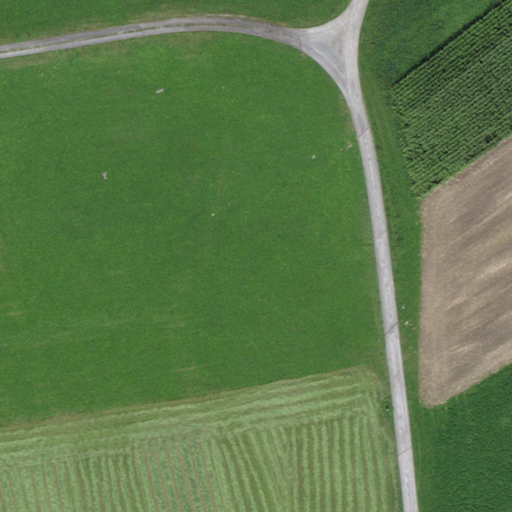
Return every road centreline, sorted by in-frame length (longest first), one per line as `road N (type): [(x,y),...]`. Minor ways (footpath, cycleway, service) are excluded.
road 1 (track): [(412,511),(370,161),(355,96),(337,68)]
road 2 (track): [(337,68),(279,43),(232,35),(176,34),(0,58)]
